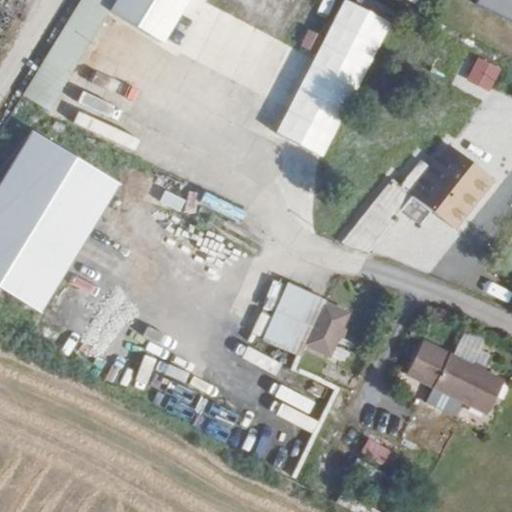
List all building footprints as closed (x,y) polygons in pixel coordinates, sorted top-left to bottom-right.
[(178,51),(205,0),(79,0),(27,98),(54,113),(108,13),(178,51)] [(345,0),(341,0),(279,137),(328,159),(392,21),(345,0)] [(511,0),(480,0),(477,8),(511,25),(511,0)] [(315,53),(323,36),(309,30),(302,47),(315,53)] [(478,57),(468,79),(491,90),(501,68),(478,57)] [(414,198),(453,231),(493,180),(449,145),(430,169),(423,163),(409,181),(417,188),(411,195),(414,198)] [(344,247),(369,254),(413,200),(414,198),(411,195),(394,182),(362,217),(344,247)] [(0,209),(0,270),(109,336),(98,354),(171,398),(188,368),(117,325),(137,293),(0,209)] [(325,304),(287,285),(260,342),(298,361),(304,348),(327,360),(346,321),(322,309),(325,304)] [(425,345),(409,378),(489,419),(506,388),(425,345)] [(185,375),(169,407),(180,413),(197,381),(185,375)] [(194,422),(221,436),(240,398),(213,385),(194,422)] [(328,454),(340,458),(351,428),(339,424),(328,454)] [(302,472),(319,437),(293,425),(277,459),(302,472)] [(361,453),(384,466),(393,450),(370,437),(361,453)] [(379,511),(342,495),(338,505),(352,511),(379,511)]
